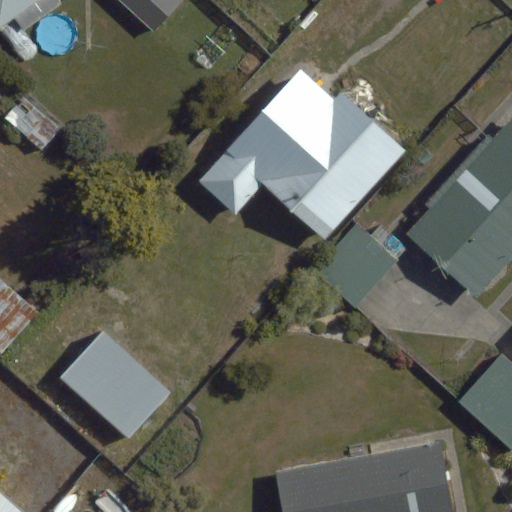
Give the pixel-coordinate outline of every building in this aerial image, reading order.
[(62,0),(0,0),(0,86),(12,98),(85,20),(62,0)] [(177,59),(121,10),(89,46),(145,95),(177,59)] [(24,90),(5,115),(48,148),(67,123),(24,90)] [(291,130),(212,229),(314,310),(393,211),(291,130)] [(403,290),(474,353),(511,309),(511,186),(502,178),(403,290)] [(0,268),(0,339),(9,347),(44,305),(0,268)] [(0,400),(24,372),(0,352),(0,400)] [(108,397),(61,444),(117,500),(164,453),(108,397)]
